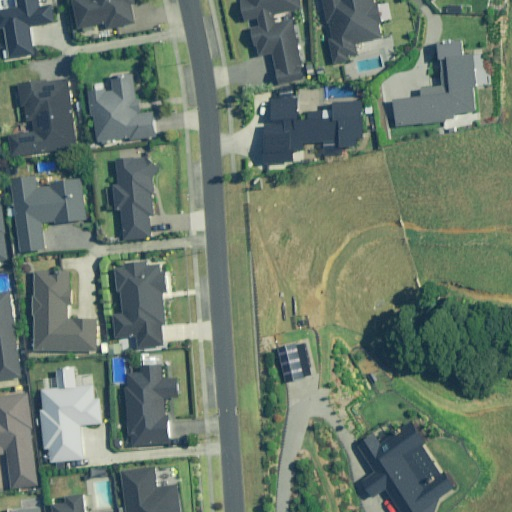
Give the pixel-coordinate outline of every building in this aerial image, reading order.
[(39,0),(17,0),(18,7),(0,9),(0,20),(1,29),(4,29),(9,58),(35,55),(31,25),(55,22),(52,2),(40,4),(39,0)] [(137,24),(134,5),(139,4),(137,0),(74,0),(80,29),(109,24),(110,29),(137,24)] [(277,15),(294,12),(303,10),(301,0),(244,0),(243,0),(247,21),(261,19),(262,26),(254,28),(260,57),(275,54),(281,85),(307,80),(295,20),(279,23),(277,15)] [(313,0),(314,0),(316,11),(327,9),(333,38),(331,39),(336,64),(350,61),(349,57),(360,54),(358,44),(384,38),(376,0),(313,0)] [(450,4),(450,13),(473,14),(473,5),(450,4)] [(467,55),(465,39),(441,41),(446,86),(424,88),(425,97),(397,100),(400,127),(470,120),(475,112),(483,112),(478,54),(467,55)] [(158,134),(152,100),(141,102),(137,76),(113,80),(114,87),(90,90),(99,143),(158,134)] [(72,114),(70,80),(20,84),(22,107),(27,106),(28,121),(35,121),(36,131),(11,134),(13,156),(40,153),(40,150),(78,147),(75,114),(72,114)] [(339,118),(328,119),(328,111),(311,112),(312,120),(301,121),(300,98),(272,100),(273,110),(264,111),(267,154),(308,151),(307,143),(344,141),(345,148),(363,146),(363,140),(367,139),(366,114),(376,114),(375,105),(366,106),(366,101),(338,103),(339,118)] [(152,216),(157,216),(156,193),(158,193),(156,158),(149,158),(121,159),(122,184),(116,185),(117,210),(123,210),(125,241),(153,240),(152,216)] [(88,220),(84,179),(51,183),(52,187),(39,188),(38,177),(14,180),(22,252),(48,249),(45,225),(88,220)] [(128,264),(129,267),(123,267),(124,278),(114,278),(115,296),(124,295),(125,313),(115,314),(116,338),(138,337),(139,346),(165,345),(164,322),(167,322),(166,294),(170,294),(169,270),(162,270),(162,265),(150,266),(150,263),(128,264)] [(36,271),(36,293),(33,293),(33,315),(35,315),(34,352),(97,354),(98,317),(71,316),(71,307),(77,308),(78,272),(36,271)] [(0,381),(22,379),(12,292),(0,293),(0,381)] [(301,336),(285,340),(288,352),(304,349),(301,336)] [(130,387),(126,388),(131,446),(172,443),(168,398),(181,397),(180,379),(167,380),(166,365),(144,366),(144,372),(129,374),(130,387)] [(96,399),(95,386),(44,390),(46,409),(43,409),(46,449),(51,448),(52,462),(85,460),(82,425),(103,424),(102,399),(96,399)] [(38,486),(29,394),(0,396),(0,455),(8,454),(12,489),(38,486)] [(438,511),(443,500),(462,488),(452,473),(447,475),(429,445),(433,443),(420,423),(385,445),(378,433),(359,445),(376,470),(362,478),(375,499),(388,490),(401,511),(438,511)] [(186,511),(187,511),(185,511),(181,485),(160,487),(158,467),(123,471),(127,511),(186,511)] [(54,505),(55,511),(89,511),(89,501),(88,494),(68,497),(69,504),(54,505)]
